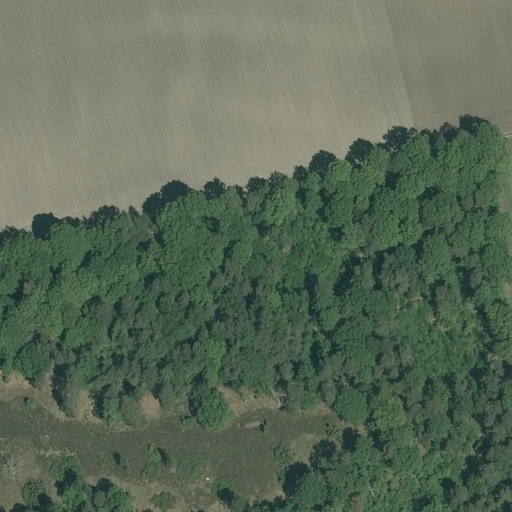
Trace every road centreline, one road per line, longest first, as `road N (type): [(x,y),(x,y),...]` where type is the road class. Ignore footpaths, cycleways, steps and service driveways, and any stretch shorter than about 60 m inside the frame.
road 1 (track): [(212,205),(511,133)]
road 2 (track): [(0,261),(212,205)]
